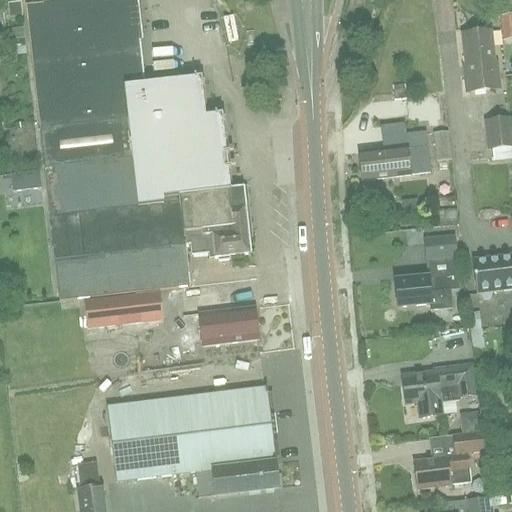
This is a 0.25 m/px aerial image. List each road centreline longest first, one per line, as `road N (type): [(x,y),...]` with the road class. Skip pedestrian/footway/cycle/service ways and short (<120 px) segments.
road 1 (tertiary): [(351,511),(313,165)]
road 2 (tertiary): [(286,0),(285,66),(313,165)]
road 3 (tertiary): [(313,165),(332,62),(324,0)]
